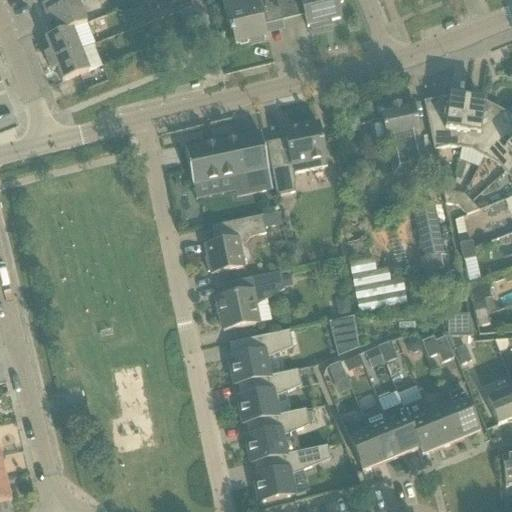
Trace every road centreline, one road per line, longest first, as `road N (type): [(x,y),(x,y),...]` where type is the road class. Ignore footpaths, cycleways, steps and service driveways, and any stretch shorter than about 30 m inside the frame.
road 1 (unclassified): [(224,511),(140,120)]
road 2 (residential): [(140,120),(388,63)]
road 3 (residential): [(62,511),(0,283)]
road 4 (unclassified): [(48,142),(0,17)]
road 5 (residential): [(388,63),(511,18)]
